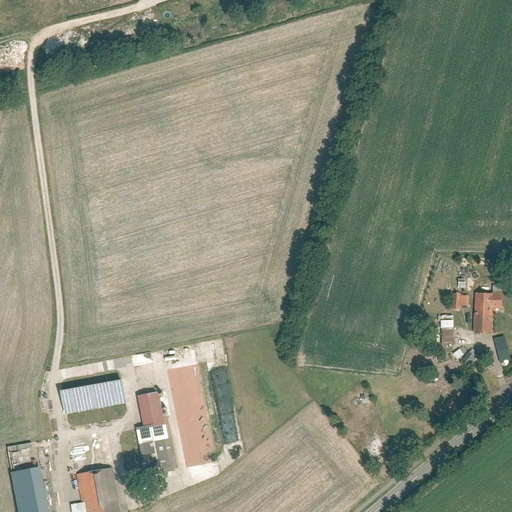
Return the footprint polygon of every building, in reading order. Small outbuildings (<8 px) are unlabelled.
[(461,294),(451,293),(450,310),(460,310),(461,294)] [(495,294),(475,293),(474,331),(494,332),(495,294)] [(452,342),(451,320),(439,320),(440,343),(452,342)] [(456,359),(466,351),(461,346),(451,354),(456,359)] [(467,351),(463,356),(468,361),(473,356),(467,351)] [(59,392),(63,415),(124,405),(120,382),(59,392)] [(157,393),(134,397),(140,429),(135,429),(143,476),(171,471),(157,393)] [(206,413),(183,415),(189,472),(212,470),(206,413)] [(19,462),(10,463),(10,468),(33,467),(32,456),(19,457),(19,462)] [(79,475),(84,511),(117,511),(111,470),(79,475)] [(11,474),(15,511),(43,511),(38,471),(11,474)]
